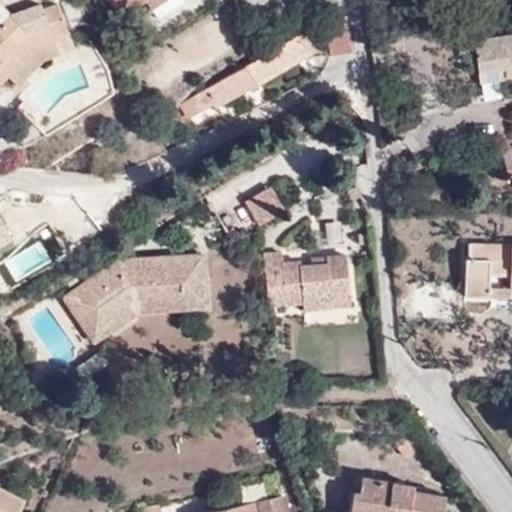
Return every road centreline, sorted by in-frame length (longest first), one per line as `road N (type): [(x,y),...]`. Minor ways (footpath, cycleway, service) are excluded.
road 1 (residential): [(511,509),(392,351),(366,77)]
road 2 (residential): [(366,77),(333,77),(126,173),(0,171)]
